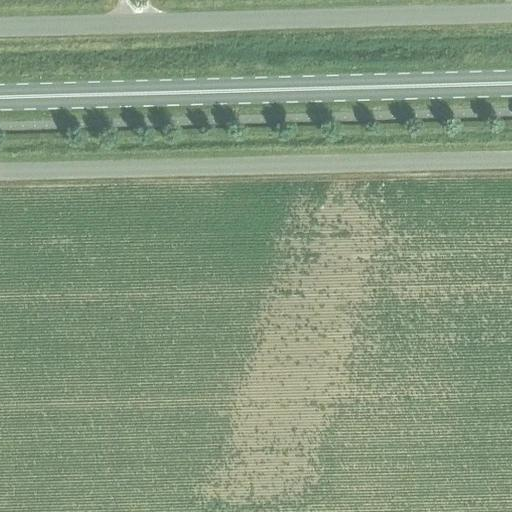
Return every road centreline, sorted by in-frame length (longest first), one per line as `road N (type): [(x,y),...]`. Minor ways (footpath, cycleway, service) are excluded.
road 1 (unclassified): [(0,176),(511,159)]
road 2 (primary): [(0,99),(511,83)]
road 3 (unclassified): [(0,28),(511,12)]
